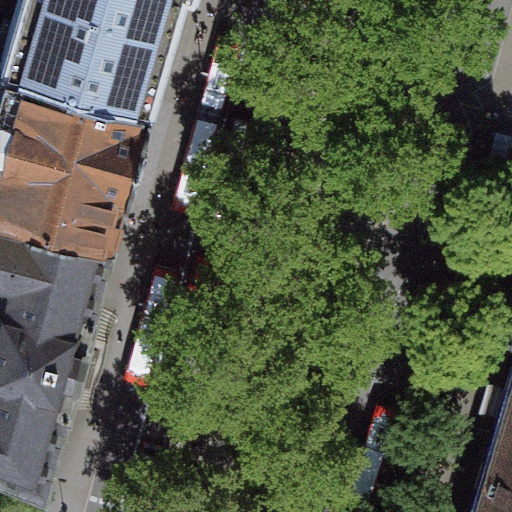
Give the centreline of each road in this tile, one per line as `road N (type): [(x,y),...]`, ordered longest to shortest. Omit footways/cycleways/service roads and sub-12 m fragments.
road 1 (secondary): [(339,511),(485,0)]
road 2 (secondary): [(262,0),(120,511)]
